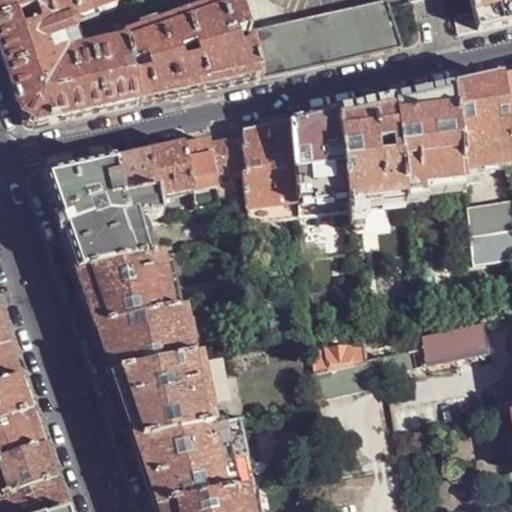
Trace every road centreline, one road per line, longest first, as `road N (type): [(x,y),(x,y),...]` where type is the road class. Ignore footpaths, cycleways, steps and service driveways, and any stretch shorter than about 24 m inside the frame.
road 1 (unclassified): [(0,162),(511,51)]
road 2 (tertiary): [(0,189),(110,511)]
